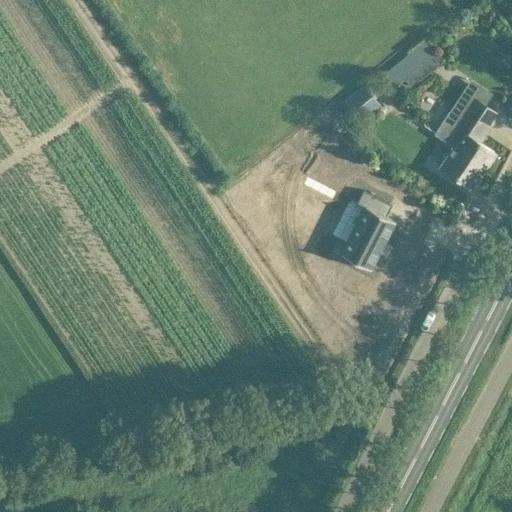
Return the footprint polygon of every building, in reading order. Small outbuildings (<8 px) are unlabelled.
[(421,42),(396,62),(407,76),(432,56),(421,42)] [(364,86),(347,99),(357,111),(352,116),(357,122),(359,121),(379,105),(364,86)] [(453,147),(485,167),(495,152),(480,142),(498,114),(482,103),(474,98),(461,118),(451,112),(437,132),(447,139),(446,141),(454,146),(453,147)] [(334,135),(323,147),(346,170),(358,158),(334,135)] [(471,186),(485,167),(453,147),(441,166),(455,175),(471,186)] [(366,231),(331,271),(357,293),(392,253),(384,246),(392,236),(369,215),(360,225),(366,231)]
